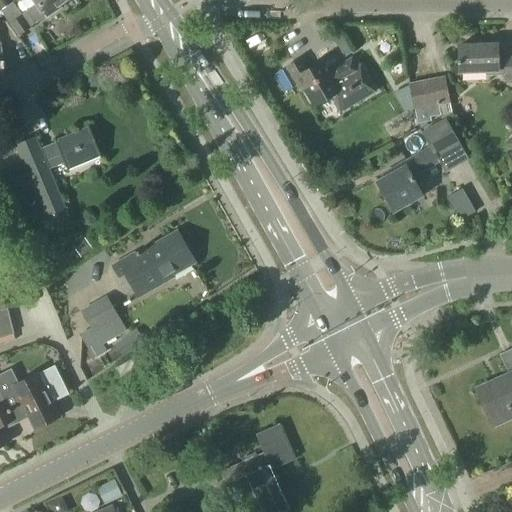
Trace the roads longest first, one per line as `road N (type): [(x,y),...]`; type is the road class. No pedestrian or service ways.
road 1 (secondary): [(139,0),(320,322)]
road 2 (secondary): [(351,305),(252,135),(160,0)]
road 3 (tertiary): [(0,498),(236,382)]
road 4 (secondary): [(447,511),(365,333)]
road 5 (residential): [(487,8),(292,5)]
road 6 (secondary): [(334,349),(413,511)]
road 7 (tertiary): [(466,278),(441,272),(351,305)]
